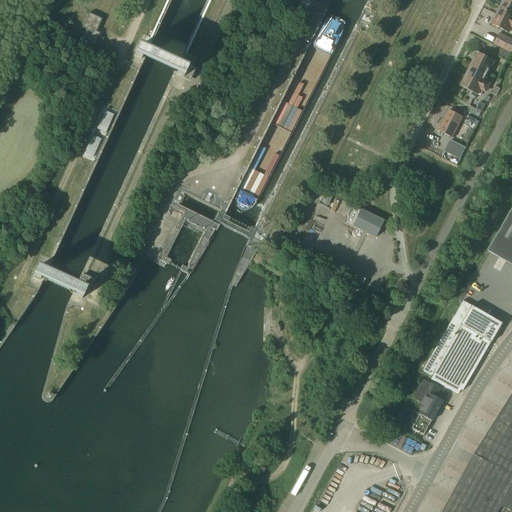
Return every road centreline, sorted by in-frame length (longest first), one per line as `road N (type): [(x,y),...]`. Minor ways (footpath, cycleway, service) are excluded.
road 1 (unclassified): [(343,426),(511,114)]
road 2 (unclassified): [(511,338),(427,477)]
